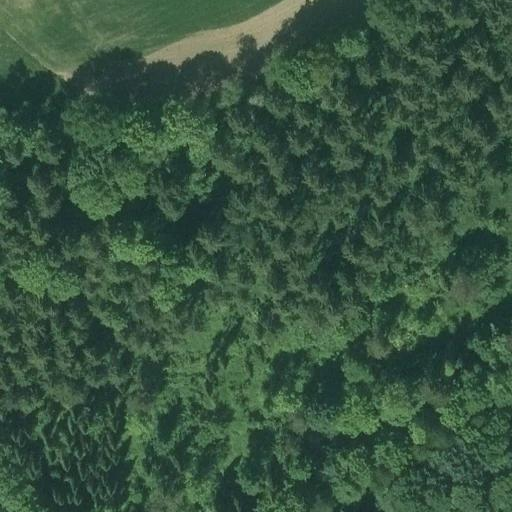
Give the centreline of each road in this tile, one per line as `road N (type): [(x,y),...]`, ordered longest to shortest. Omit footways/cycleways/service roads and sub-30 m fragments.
road 1 (track): [(185,511),(393,380)]
road 2 (track): [(0,414),(80,511)]
